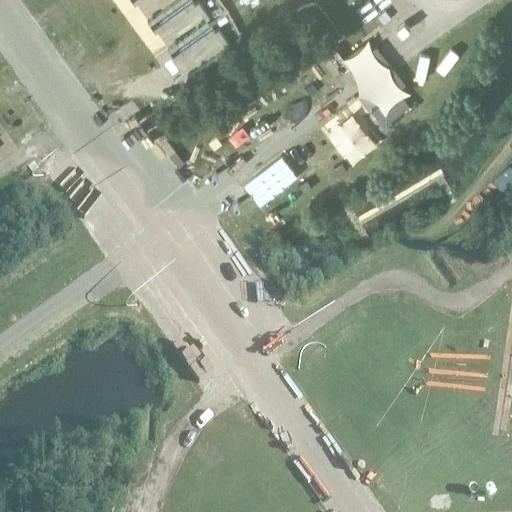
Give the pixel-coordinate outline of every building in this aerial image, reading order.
[(120,0),(173,82),(303,0),(120,0)] [(316,184),(336,176),(330,160),(310,167),(316,184)] [(95,225),(117,215),(93,161),(71,171),(95,225)] [(108,172),(102,177),(119,197),(125,192),(108,172)] [(297,208),(317,189),(302,174),(282,192),(297,208)] [(250,213),(238,216),(241,229),(253,226),(250,213)] [(198,238),(239,295),(255,284),(214,227),(198,238)] [(99,318),(115,309),(110,300),(94,309),(99,318)] [(462,320),(474,330),(491,310),(479,300),(462,320)] [(273,303),(262,309),(268,320),(270,319),(277,331),(286,327),(273,303)] [(499,324),(511,324),(511,307),(501,307),(499,324)] [(511,455),(511,330),(487,325),(462,445),(511,455)] [(208,511),(230,511),(262,459),(242,447),(204,509),(208,511)]
